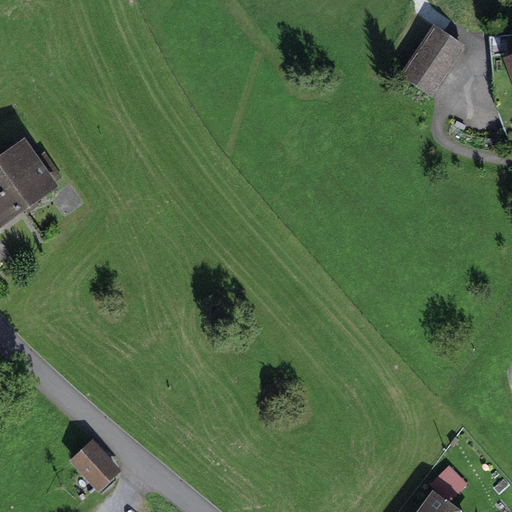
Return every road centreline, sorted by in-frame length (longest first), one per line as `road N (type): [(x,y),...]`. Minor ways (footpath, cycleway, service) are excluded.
road 1 (residential): [(0,324),(195,511)]
road 2 (residential): [(464,101),(474,35),(425,0)]
road 3 (track): [(464,101),(441,112),(439,133),(452,146),(511,161)]
